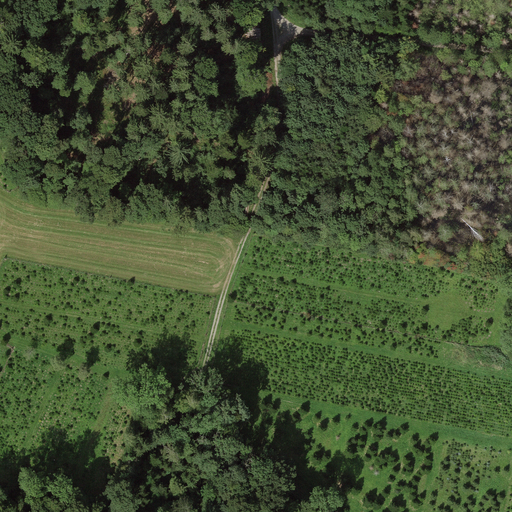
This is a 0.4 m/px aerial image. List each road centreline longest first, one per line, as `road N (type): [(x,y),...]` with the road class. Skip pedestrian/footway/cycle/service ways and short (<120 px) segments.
road 1 (track): [(274,30),(281,123),(219,314),(208,374)]
road 2 (track): [(270,0),(274,30),(511,51)]
